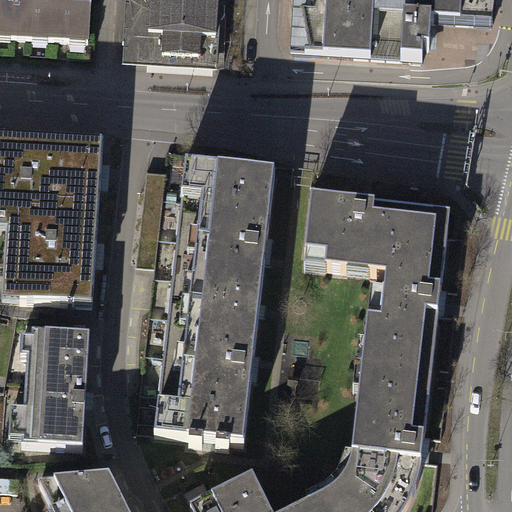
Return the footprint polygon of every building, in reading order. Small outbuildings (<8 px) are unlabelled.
[(91,0),(0,0),(0,40),(89,47),(91,0)] [(223,0),(122,0),(118,59),(219,66),(223,0)] [(431,26),(493,30),(496,0),(295,0),(291,57),(357,61),(422,65),(424,53),(430,53),(431,26)] [(0,232),(7,233),(3,304),(93,311),(104,144),(0,138),(0,232)] [(240,172),(181,166),(152,443),(207,448),(246,451),(255,362),(260,311),(265,261),(273,176),(240,172)] [(366,207),(309,201),(304,273),(387,281),(383,323),(368,321),(366,348),(358,347),(353,394),(360,396),(353,457),(350,471),(342,484),(333,494),(322,501),(296,511),(270,511),(254,475),(191,508),(193,511),(406,511),(410,508),(423,481),(426,455),(441,309),(451,217),(366,207)] [(83,345),(19,342),(18,374),(34,375),(32,416),(6,414),(5,444),(20,445),(20,453),(77,456),(80,400),(83,345)] [(125,511),(109,479),(38,486),(50,511),(125,511)]
